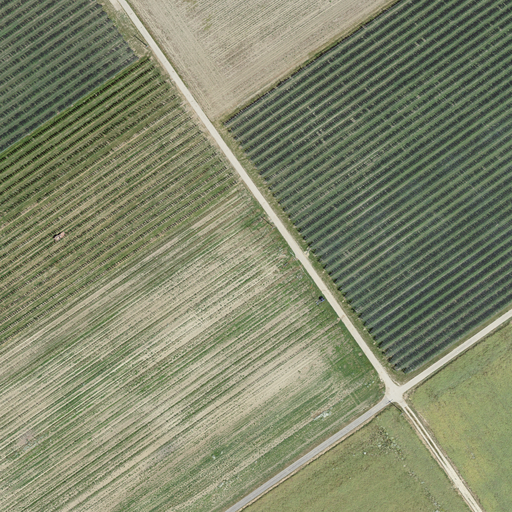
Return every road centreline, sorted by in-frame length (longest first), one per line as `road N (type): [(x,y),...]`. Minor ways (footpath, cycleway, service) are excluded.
road 1 (track): [(111,0),(479,511)]
road 2 (track): [(511,310),(228,511)]
